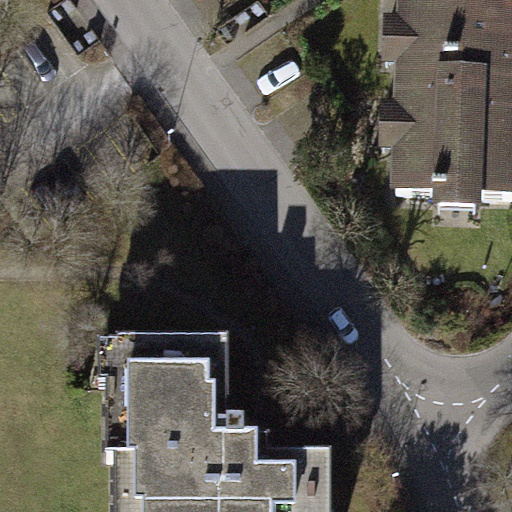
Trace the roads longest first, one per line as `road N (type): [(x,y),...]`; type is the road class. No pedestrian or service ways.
road 1 (residential): [(116,0),(428,440)]
road 2 (residential): [(511,352),(498,379),(428,440)]
